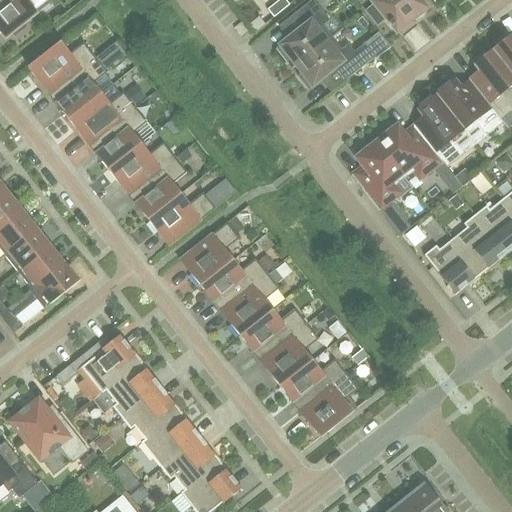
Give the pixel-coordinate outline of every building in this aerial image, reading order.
[(0,0),(0,34),(4,40),(11,34),(14,38),(26,28),(23,25),(36,15),(26,2),(28,0),(0,0)] [(303,27),(275,49),(286,63),(289,60),(295,67),(331,38),(322,27),(329,21),(312,0),(293,15),(303,27)] [(284,0),(278,0),(275,3),(281,11),(289,5),(284,0)] [(419,2),(421,0),(373,0),(371,2),(374,6),(366,12),(377,25),(384,20),(395,34),(397,32),(399,35),(415,23),(412,20),(425,10),(419,2)] [(281,11),(275,3),(267,10),(273,18),(281,11)] [(264,24),(258,17),(246,26),(252,33),(264,24)] [(511,39),(510,37),(509,38),(506,36),(496,44),(497,48),(491,52),(511,77),(511,39)] [(331,38),(295,67),(300,74),(297,77),(308,90),(336,68),(345,81),(374,58),(363,45),(354,52),(348,45),(341,50),(331,38)] [(116,42),(95,58),(104,70),(125,54),(116,42)] [(55,90),(95,58),(83,43),(68,55),(59,45),(28,70),(41,86),(47,81),(55,90)] [(511,85),(511,77),(491,52),(486,56),(483,54),(472,62),(474,66),(473,67),(478,73),(468,80),(469,82),(469,81),(500,120),(501,120),(511,112),(508,109),(511,106),(511,92),(508,88),(511,85)] [(100,95),(112,86),(104,75),(107,73),(104,70),(95,58),(55,90),(62,99),(55,104),(68,120),(100,95)] [(500,120),(469,81),(469,82),(460,89),(454,82),(451,84),(448,81),(435,91),(438,94),(435,96),(466,135),(478,126),(486,137),(503,123),(501,120),(500,120)] [(94,140),(134,108),(133,107),(124,95),(123,94),(120,96),(112,86),(100,95),(68,120),(81,136),(87,131),(94,140)] [(141,101),(131,88),(124,95),(133,107),(141,101)] [(466,135),(435,96),(432,99),(430,96),(417,106),(420,109),(416,111),(423,119),(413,126),(441,162),(446,168),(463,154),(455,144),(466,135)] [(108,170),(139,145),(140,146),(144,143),(135,132),(146,123),(134,108),(94,140),(102,149),(95,155),(108,170)] [(441,162),(413,126),(402,135),(396,127),(394,129),(392,126),(380,135),(382,138),(376,143),(404,179),(413,172),(419,179),(434,168),(441,162)] [(404,179),(376,143),(369,149),(367,146),(355,155),(357,158),(355,160),(362,168),(351,176),(379,212),(401,194),(395,186),(404,179)] [(134,190),(174,159),(162,144),(147,156),(140,146),(139,145),(108,170),(120,186),(127,181),(134,190)] [(180,154),(173,145),(167,150),(174,159),(180,154)] [(180,154),(174,159),(180,165),(190,157),(184,150),(180,154)] [(511,164),(511,161),(506,155),(497,163),(500,168),(508,168),(511,164)] [(147,221),(179,196),(171,185),(186,173),(180,165),(174,159),(134,190),(141,200),(135,205),(147,221)] [(441,162),(434,168),(444,181),(452,175),(446,168),(441,162)] [(237,192),(230,184),(227,179),(219,185),(230,198),(237,192)] [(511,192),(502,200),(511,212),(511,192)] [(174,241),(214,209),(202,194),(187,206),(179,196),(147,221),(160,237),(166,231),(174,241)] [(463,204),(456,195),(449,201),(456,209),(463,204)] [(0,230),(22,214),(8,196),(0,202),(0,230)] [(511,212),(502,200),(488,211),(486,207),(474,216),(503,252),(511,245),(511,212)] [(0,250),(4,256),(35,231),(22,214),(0,230),(0,250)] [(410,228),(399,214),(388,224),(399,237),(410,228)] [(433,216),(423,224),(433,238),(444,230),(433,216)] [(503,252),(474,216),(463,225),(466,229),(452,240),(480,275),(493,265),(491,262),(503,252)] [(234,218),(226,224),(233,232),(240,226),(234,218)] [(232,262),(223,252),(238,240),(233,232),(226,224),(186,256),(194,266),(187,271),(200,287),(232,262)] [(424,238),(416,227),(405,235),(414,246),(424,238)] [(17,273),(49,248),(35,231),(4,256),(17,273)] [(480,275),(452,240),(438,251),(435,247),(423,256),(452,292),(465,282),(468,285),(480,275)] [(31,290),(63,265),(49,248),(17,273),(30,289),(31,290)] [(274,266),(267,258),(260,263),(267,272),(274,266)] [(226,307),(266,275),(255,260),(240,272),(232,262),(200,287),(212,302),(219,297),(226,307)] [(43,310),(77,283),(63,265),(31,290),(30,289),(29,291),(29,292),(8,309),(15,318),(36,301),(43,310)] [(282,279),(275,269),(268,274),(276,284),(282,279)] [(240,337),(271,312),(263,302),(278,290),(266,275),(226,307),(234,316),(227,321),(240,337)] [(335,316),(328,308),(322,313),(328,321),(335,316)] [(15,318),(8,309),(5,311),(0,314),(0,318),(12,334),(22,327),(15,318)] [(266,357),(306,325),(294,310),(279,322),(271,312),(240,337),(252,353),(259,347),(266,357)] [(311,362),(303,352),(318,340),(306,325),(266,357),(273,366),(267,371),(279,387),(311,362)] [(105,391),(140,363),(130,351),(127,353),(117,340),(81,368),(101,395),(105,392),(105,391)] [(368,358),(363,351),(353,359),(358,366),(368,358)] [(306,407),(346,375),(334,361),(319,372),(311,362),(279,387),(292,403),(298,398),(306,407)] [(121,419),(157,391),(147,378),(150,376),(140,363),(105,391),(105,392),(116,405),(112,408),(121,419)] [(358,390),(346,375),(306,407),(313,416),(306,421),(319,438),(357,409),(348,398),(358,390)] [(45,391),(59,408),(70,399),(56,382),(45,391)] [(145,441),(180,413),(170,401),(167,403),(157,391),(121,419),(130,431),(134,428),(144,441),(145,441)] [(38,401),(35,403),(33,402),(31,401),(29,402),(27,404),(26,406),(25,408),(26,410),(10,423),(42,464),(60,450),(72,464),(88,451),(59,415),(53,420),(38,401)] [(161,470),(197,441),(187,428),(190,426),(180,413),(145,441),(144,441),(140,444),(161,470)] [(96,435),(89,427),(83,431),(90,440),(96,435)] [(114,443),(106,433),(93,444),(101,453),(114,443)] [(184,492),(220,464),(210,451),(207,453),(197,441),(161,470),(170,481),(173,478),(184,491),(184,492)] [(99,460),(93,452),(80,463),(86,470),(99,460)] [(7,468),(0,459),(0,487),(2,486),(7,493),(11,490),(18,499),(37,484),(18,460),(7,468)] [(194,511),(211,511),(237,492),(227,478),(230,476),(220,464),(184,492),(184,491),(180,494),(194,511)] [(139,485),(133,478),(123,486),(128,493),(139,485)] [(36,511),(53,498),(40,482),(37,484),(22,496),(35,511),(36,511)] [(443,511),(423,487),(404,502),(411,511),(443,511)] [(148,495),(142,488),(129,498),(135,505),(148,495)] [(132,511),(122,498),(103,511),(132,511)] [(411,511),(404,502),(391,511),(411,511)]
